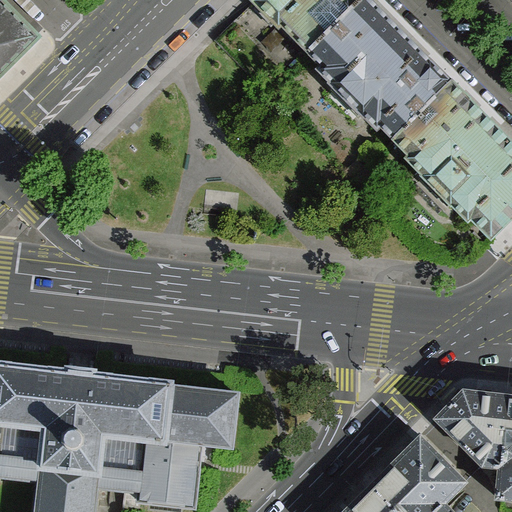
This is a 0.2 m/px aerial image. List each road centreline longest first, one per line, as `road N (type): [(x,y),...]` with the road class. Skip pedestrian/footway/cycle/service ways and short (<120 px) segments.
road 1 (tertiary): [(179,301),(96,260),(0,183)]
road 2 (secondary): [(334,459),(469,334)]
road 3 (secondary): [(179,301),(0,278)]
road 4 (secondary): [(332,320),(179,301)]
road 5 (tertiary): [(105,61),(0,159)]
road 6 (residential): [(411,0),(511,102)]
road 7 (secondary): [(334,459),(344,379),(332,320)]
road 8 (secondary): [(469,334),(332,320)]
